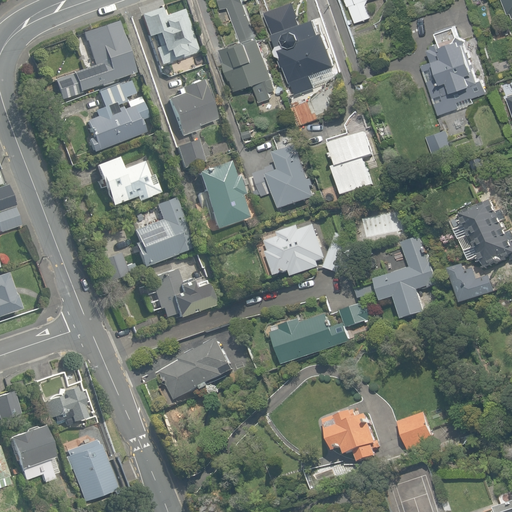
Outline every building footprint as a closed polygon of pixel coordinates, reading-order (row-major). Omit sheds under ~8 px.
[(255,86),(259,102),(271,99),(269,93),(276,91),(260,39),(256,39),(243,3),(242,0),(219,0),(221,8),(222,8),(223,18),(226,21),(231,20),(239,44),(213,51),(218,66),(226,64),(230,80),(232,79),(236,92),(255,86)] [(346,0),(354,23),(372,17),(367,5),(369,0),(346,0)] [(511,0),(503,0),(508,14),(511,13),(511,14),(511,0)] [(292,82),(296,94),(316,87),(312,75),(336,67),(323,32),(320,33),(315,21),(314,20),(300,24),(298,17),(299,17),(294,1),(265,11),(273,34),(274,34),(279,48),(274,50),(279,66),(284,64),(291,83),(292,82)] [(155,47),(162,64),(198,51),(183,9),(165,16),(162,8),(141,15),(148,37),(155,35),(159,46),(155,47)] [(101,86),(111,83),(111,81),(134,73),(117,22),(83,34),(94,65),(71,73),(72,74),(54,80),(61,100),(81,93),(80,91),(100,84),(101,86)] [(501,25),(506,39),(511,37),(511,30),(509,22),(501,25)] [(458,36),(454,26),(435,33),(439,43),(431,45),(432,48),(428,49),(432,62),(422,65),(439,115),(474,102),(473,98),(487,93),(482,80),(478,81),(465,44),(466,40),(458,36)] [(132,90),(141,87),(138,78),(129,81),(132,90)] [(168,99),(181,136),(197,130),(196,127),(217,119),(202,80),(181,87),(183,93),(168,99)] [(105,108),(126,100),(122,90),(126,89),(123,82),(99,91),(105,108)] [(301,112),(303,119),(312,116),(309,109),(306,101),(290,107),(293,115),(301,112)] [(87,139),(93,153),(146,132),(139,115),(137,116),(132,104),(112,112),(110,108),(96,113),(97,116),(86,120),(93,137),(87,139)] [(242,133),(244,141),(253,138),(250,131),(242,133)] [(427,138),(435,162),(454,156),(446,131),(427,138)] [(332,167),(342,197),(374,186),(365,158),(374,156),(366,132),(330,144),(337,166),(332,167)] [(184,168),(205,161),(197,140),(177,147),(184,168)] [(268,175),(280,210),(315,198),(311,187),(314,186),(312,178),(308,180),(297,146),(275,153),(280,171),(268,175)] [(94,165),(111,207),(136,197),(138,202),(160,193),(153,176),(150,177),(144,161),(122,169),(116,156),(94,165)] [(196,171),(215,228),(248,217),(240,195),(244,194),(238,175),(234,176),(229,160),(196,171)] [(0,186),(0,210),(15,205),(8,184),(0,186)] [(142,267),(193,247),(174,198),(155,205),(161,219),(132,230),(137,245),(134,246),(142,267)] [(461,214),(485,266),(511,253),(511,234),(509,236),(503,224),(508,221),(502,211),(497,213),(491,200),(461,214)] [(0,211),(0,231),(20,226),(15,207),(0,211)] [(400,207),(355,220),(364,251),(409,237),(400,207)] [(290,272),(292,277),(320,267),(318,261),(326,258),(314,225),(299,231),(298,226),(278,233),(279,237),(266,242),(270,252),(268,253),(276,277),(290,272)] [(324,268),(338,274),(341,267),(350,270),(358,250),(349,247),(352,238),(337,233),(324,268)] [(207,244),(217,241),(214,234),(205,237),(207,244)] [(396,297),(403,320),(427,312),(419,289),(428,287),(428,289),(439,285),(431,262),(430,263),(421,237),(402,243),(410,268),(374,280),(382,302),(396,297)] [(99,263),(106,281),(124,274),(117,256),(99,263)] [(451,270),(462,304),(496,293),(491,276),(479,280),(475,269),(468,271),(466,265),(451,270)] [(174,313),(176,317),(211,305),(202,279),(192,283),(190,277),(177,282),(172,268),(150,276),(152,283),(148,284),(157,309),(160,307),(164,317),(174,313)] [(0,314),(18,309),(13,293),(11,294),(4,272),(0,273),(0,314)] [(356,289),(359,299),(376,294),(372,283),(356,289)] [(273,333),(284,365),(352,341),(348,328),(376,318),(371,304),(364,307),(363,304),(341,311),(345,324),(333,328),(328,314),(303,323),(301,319),(281,326),(283,330),(273,333)] [(162,373),(177,401),(202,388),(204,390),(212,386),(210,383),(225,375),(222,370),(233,364),(219,339),(180,359),(182,362),(162,373)] [(68,389),(60,372),(36,383),(53,423),(64,418),(66,424),(85,416),(80,406),(82,405),(77,392),(75,392),(73,387),(68,389)] [(358,451),(361,461),(380,455),(376,444),(379,443),(370,415),(358,419),(355,411),(326,420),(335,450),(345,447),(347,455),(358,451)] [(399,422),(409,450),(435,441),(425,412),(399,422)] [(40,473),(43,482),(54,478),(52,473),(56,472),(51,458),(46,460),(46,458),(51,456),(47,447),(48,445),(47,440),(45,440),(41,425),(6,436),(18,468),(19,468),(23,479),(40,473)] [(471,435),(433,448),(436,457),(475,445),(471,435)] [(117,490),(100,444),(98,445),(97,441),(68,452),(69,455),(66,457),(70,470),(72,469),(85,502),(117,490)] [(0,487),(4,486),(9,484),(6,476),(8,475),(4,464),(0,452),(0,487)] [(506,511),(511,510),(511,501),(495,507),(495,511),(506,511)]
